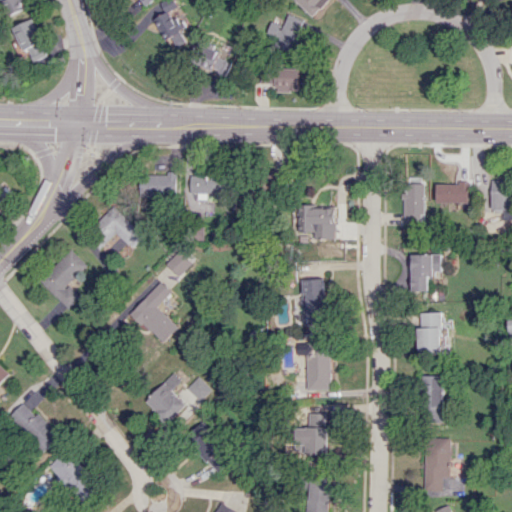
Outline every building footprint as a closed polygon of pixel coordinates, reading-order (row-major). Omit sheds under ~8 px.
[(0,0),(6,15),(24,9),(20,0),(0,0)] [(175,48),(188,43),(177,17),(172,18),(168,10),(175,7),(172,0),(169,0),(150,8),(164,41),(171,38),(175,48)] [(295,0),(313,16),(327,0),(295,0)] [(290,51),(304,19),(288,12),(282,25),(272,21),(263,39),(290,51)] [(23,50),(27,48),(34,61),(48,54),(30,18),(12,27),(23,50)] [(226,76),(232,62),(219,56),(221,51),(207,46),(199,65),(226,76)] [(260,82),(276,83),(276,90),(297,91),(298,69),(260,67),(260,82)] [(176,173),(143,174),(144,195),(177,194),(176,173)] [(191,193),(225,192),(225,173),(190,174),(191,193)] [(491,179),(491,209),(511,208),(510,178),(491,179)] [(402,220),(423,221),(424,183),(403,182),(402,220)] [(436,182),(436,202),(469,202),(469,182),(436,182)] [(145,234),(114,205),(94,226),(111,242),(112,240),(120,248),(126,241),(133,247),(145,234)] [(313,231),(313,238),(333,238),(334,206),(299,205),(298,231),(313,231)] [(91,268),(73,249),(41,280),(68,309),(81,296),(71,286),(91,268)] [(180,276),(193,262),(179,249),(166,263),(180,276)] [(428,290),(427,273),(440,273),(440,253),(411,254),(411,290),(428,290)] [(301,279),(303,324),(325,323),(324,278),(301,279)] [(171,291),(160,280),(130,312),(163,342),(178,326),(157,306),(171,291)] [(417,327),(418,354),(442,353),(440,311),(420,312),(421,327),(417,327)] [(306,366),(307,389),(331,389),(330,342),(306,342),(306,352),(299,352),(299,366),(306,366)] [(0,382),(10,373),(0,363),(0,382)] [(212,389),(197,375),(178,396),(171,390),(181,380),(172,372),(144,402),(167,424),(181,409),(188,415),(212,389)] [(443,422),(445,375),(423,374),(421,421),(443,422)] [(46,450),(60,435),(24,400),(10,415),(46,450)] [(328,453),(326,412),(306,413),(307,454),(328,453)] [(219,471),(233,458),(199,423),(185,436),(219,471)] [(451,437),(425,437),(424,489),(443,490),(444,476),(450,476),(451,437)] [(50,463),(83,503),(99,490),(66,450),(50,463)] [(309,511),(330,511),(331,475),(310,475),(309,511)] [(240,511),(221,501),(213,511),(240,511)]
